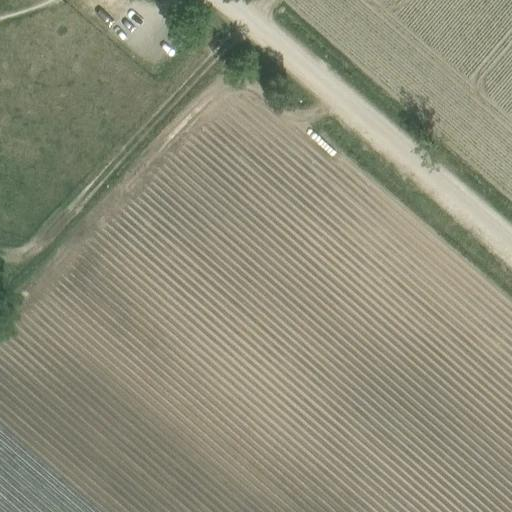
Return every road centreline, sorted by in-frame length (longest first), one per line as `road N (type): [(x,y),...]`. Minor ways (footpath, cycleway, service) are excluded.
road 1 (unclassified): [(511,243),(229,0)]
road 2 (track): [(251,19),(33,249),(0,253)]
